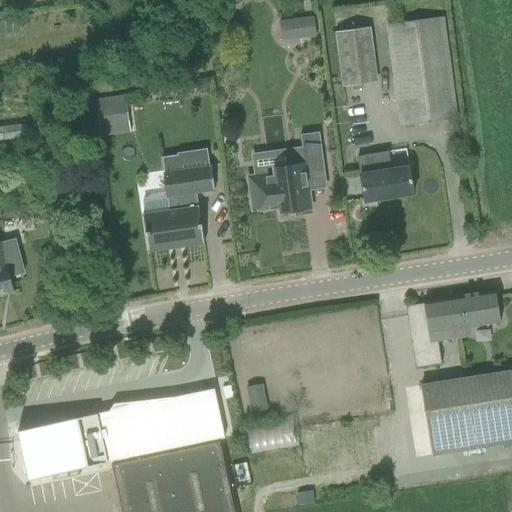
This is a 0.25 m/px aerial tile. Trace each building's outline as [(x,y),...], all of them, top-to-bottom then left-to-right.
[(298,19),(301,39),(317,37),(314,17),(298,19)] [(388,27),(402,126),(456,119),(442,19),(388,27)] [(370,27),(335,31),(342,86),(378,82),(370,27)] [(97,107),(99,125),(128,122),(126,104),(97,107)] [(248,177),(253,211),(279,208),(280,213),(312,209),(307,173),(325,171),(319,132),(300,135),(304,163),(273,168),(274,174),(248,177)] [(388,152),(357,157),(365,202),(414,194),(409,167),(391,170),(388,152)] [(145,214),(143,215),(149,253),(150,253),(150,252),(203,244),(203,245),(204,245),(197,193),(213,191),(213,192),(215,192),(211,166),(210,166),(210,167),(178,172),(182,194),(169,196),(168,195),(167,196),(169,212),(145,215),(145,214)] [(0,294),(13,291),(2,241),(0,241),(0,294)] [(440,363),(436,341),(466,336),(465,327),(499,322),(494,292),(424,303),(408,306),(416,367),(440,363)] [(240,511),(225,435),(189,443),(171,356),(98,372),(102,388),(104,387),(107,398),(99,400),(94,377),(22,394),(33,442),(105,425),(101,410),(116,407),(122,431),(128,459),(120,461),(120,457),(105,460),(108,469),(112,468),(120,502),(122,511),(240,511)] [(511,443),(511,378),(511,372),(420,387),(431,456),(511,443)] [(251,414),(268,410),(263,384),(246,387),(251,414)] [(296,494),(298,505),(315,503),(313,491),(296,494)]
